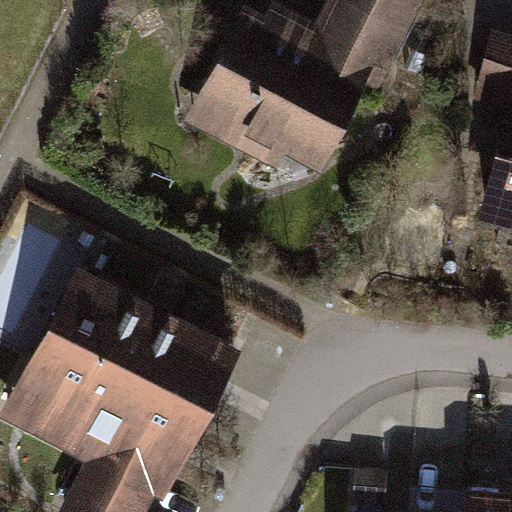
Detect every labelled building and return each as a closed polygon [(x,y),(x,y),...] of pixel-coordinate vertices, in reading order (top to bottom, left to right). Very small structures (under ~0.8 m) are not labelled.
[(247,11),(205,94),(243,113),(233,133),(275,154),(285,135),(321,153),(363,71),(376,78),(415,0),(334,0),(312,44),(247,11)] [(511,205),(511,66),(488,60),(480,89),(511,98),(511,106),(487,199),(511,205)] [(62,375),(38,423),(97,453),(73,500),(96,511),(137,511),(159,470),(160,468),(148,462),(157,445),(155,444),(162,430),(177,437),(198,395),(193,381),(201,366),(210,371),(224,344),(81,272),(35,361),(62,375)] [(62,375),(35,361),(11,410),(38,423),(62,375)] [(177,437),(162,430),(155,444),(157,445),(148,462),(160,468),(159,470),(168,475),(185,441),(177,437)] [(387,468),(364,467),(363,496),(386,498),(387,468)] [(511,511),(511,489),(471,486),(468,511),(511,511)]
